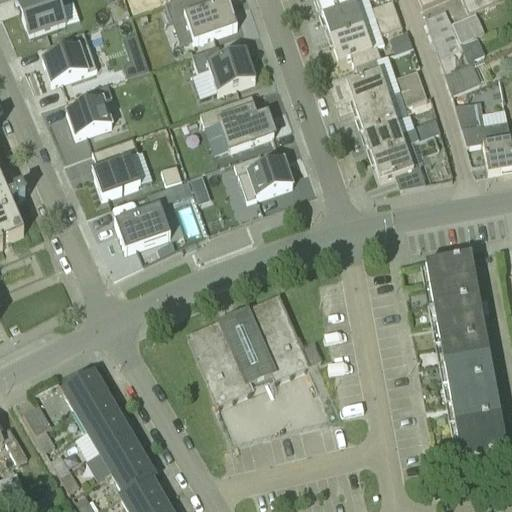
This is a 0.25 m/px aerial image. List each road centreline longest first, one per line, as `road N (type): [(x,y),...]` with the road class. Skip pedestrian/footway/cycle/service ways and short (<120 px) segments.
road 1 (residential): [(396,511),(345,230)]
road 2 (residential): [(106,329),(0,81)]
road 3 (residential): [(106,329),(243,265),(345,230)]
road 4 (residential): [(345,230),(271,0)]
road 5 (residential): [(217,511),(106,329)]
road 6 (residential): [(345,230),(511,202)]
